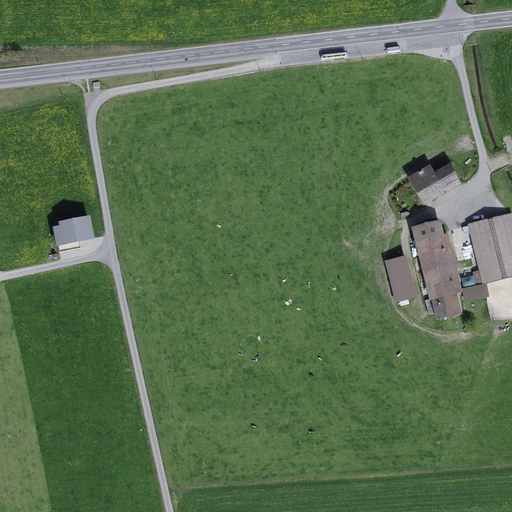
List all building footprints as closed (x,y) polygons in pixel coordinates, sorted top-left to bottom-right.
[(429,168),(410,179),(423,202),(458,182),(449,167),(434,176),(429,168)] [(423,202),(425,205),(460,185),(458,182),(423,202)] [(474,274),(477,285),(511,276),(511,222),(510,216),(470,226),(482,272),(474,274)] [(89,219),(61,224),(62,228),(65,244),(79,241),(93,239),(89,219)] [(55,229),(58,245),(60,253),(81,249),(79,241),(65,244),(62,228),(55,229)] [(432,299),(434,299),(456,293),(440,229),(417,234),(420,244),(418,244),(432,299)] [(409,298),(417,297),(407,258),(400,260),(409,298)] [(387,263),(397,302),(409,298),(400,260),(387,263)] [(484,288),(464,291),(466,300),(486,297),(484,288)] [(434,299),(439,317),(457,313),(455,302),(458,302),(456,293),(434,299)]
